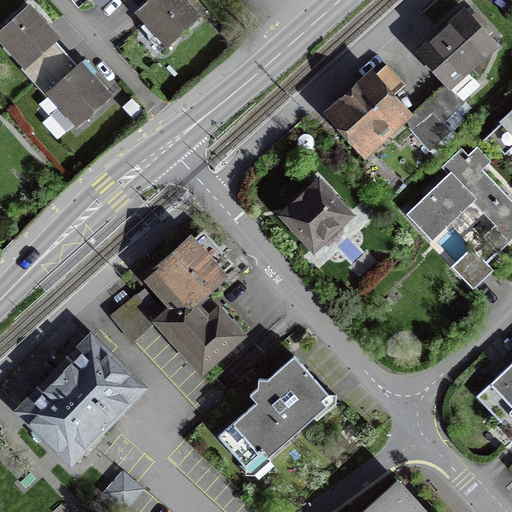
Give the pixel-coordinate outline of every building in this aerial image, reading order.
[(201,21),(183,0),(153,0),(136,15),(166,51),(201,21)] [(21,4),(0,22),(0,45),(21,70),(54,40),(49,35),(21,4)] [(458,6),(410,48),(443,85),(491,43),(458,6)] [(21,70),(43,94),(76,65),(54,40),(21,70)] [(43,94),(69,123),(102,93),(91,82),(76,65),(43,94)] [(352,96),(325,121),(362,162),(406,121),(369,81),(352,96)] [(462,106),(443,85),(406,121),(423,140),(462,106)] [(511,113),(500,125),(511,137),(511,113)] [(448,175),(404,214),(425,237),(466,200),(504,242),(511,234),(511,208),(476,169),(485,161),(472,147),(464,155),(458,150),(440,166),(448,175)] [(318,174),(281,210),(312,242),(349,207),(318,174)] [(152,318),(156,323),(201,372),(241,336),(218,310),(211,316),(207,311),(206,311),(195,300),(222,276),(220,275),(232,265),(222,253),(202,232),(191,242),(190,241),(165,263),(158,269),(155,266),(144,275),(149,280),(148,281),(168,303),(152,318)] [(492,269),(472,248),(453,266),(472,287),(492,269)] [(156,323),(152,318),(135,297),(110,317),(131,343),(156,323)] [(91,337),(19,409),(48,437),(70,458),(141,386),(91,337)] [(249,400),(225,421),(255,455),(324,394),(286,351),(241,391),(249,400)] [(511,359),(473,396),(510,436),(511,434),(511,359)] [(139,488),(122,474),(105,494),(123,508),(139,488)] [(439,511),(435,508),(411,482),(394,498),(390,494),(370,511),(439,511)]
